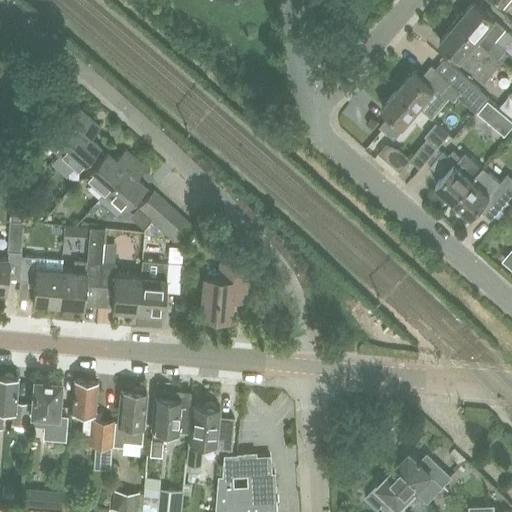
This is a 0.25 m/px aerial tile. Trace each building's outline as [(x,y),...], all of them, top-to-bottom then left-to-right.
[(473,0),(457,20),(498,55),(506,46),(495,38),(505,27),(496,18),(475,0),(473,0)] [(498,55),(457,20),(440,40),(462,58),(484,80),(502,59),(498,55)] [(453,100),(459,93),(478,109),(489,96),(444,58),(436,68),(432,65),(421,77),(413,70),(398,88),(418,106),(433,89),(434,89),(437,86),(453,100)] [(404,124),(418,106),(398,88),(382,106),(390,114),(379,127),(393,138),(404,124)] [(511,90),(500,105),(511,115),(511,90)] [(478,112),(505,134),(511,124),(511,119),(488,100),(478,112)] [(57,153),(89,117),(79,108),(70,117),(61,109),(37,135),(57,153)] [(89,117),(57,153),(76,170),(100,144),(90,136),(99,126),(89,117)] [(410,158),(420,167),(450,133),(436,121),(424,134),(428,138),(410,158)] [(102,193),(134,157),(124,148),(116,158),(105,149),(82,175),(102,193)] [(453,150),(448,155),(442,150),(430,164),(443,175),(435,183),(454,199),(472,177),(482,165),(466,151),(461,157),(453,150)] [(134,157),(102,193),(122,211),(146,185),(136,177),(145,167),(134,157)] [(472,177),(454,199),(472,215),(479,206),(491,217),(511,193),(511,174),(508,171),(499,181),(482,165),(472,177)] [(139,225),(163,199),(153,190),(129,216),(139,225)] [(157,226),(173,208),(163,199),(139,225),(142,228),(150,220),(157,226)] [(173,208),(157,226),(168,236),(183,218),(173,208)] [(7,250),(9,250),(21,251),(23,216),(10,215),(9,220),(7,250)] [(183,218),(168,236),(178,245),(194,227),(183,218)] [(73,268),(60,267),(57,303),(68,304),(67,309),(81,310),(82,305),(83,305),(85,284),(98,286),(101,261),(102,261),(104,229),(89,228),(87,260),(86,260),(86,261),(73,260),(73,268)] [(19,278),(33,280),(31,301),(57,303),(60,267),(61,258),(21,254),(19,278)] [(0,288),(6,289),(8,258),(0,257),(0,288)] [(125,312),(128,310),(136,310),(139,274),(114,272),(115,262),(102,261),(101,261),(98,286),(112,287),(111,308),(114,308),(117,312),(125,312)] [(139,274),(136,310),(163,312),(165,291),(178,292),(180,262),(167,261),(165,276),(139,274)] [(204,277),(201,315),(228,317),(230,291),(246,293),(249,266),(220,263),(218,279),(204,277)] [(29,425),(30,415),(31,403),(15,401),(18,377),(0,375),(0,426),(0,427),(2,416),(11,417),(11,424),(29,425)] [(33,379),(31,403),(30,415),(45,416),(44,432),(62,434),(64,416),(58,415),(61,381),(33,379)] [(73,379),(71,409),(71,410),(84,411),(82,431),(89,432),(88,443),(112,445),(114,419),(98,416),(99,412),(95,412),(97,381),(73,379)] [(155,387),(154,396),(149,453),(149,454),(161,455),(161,453),(163,429),(187,431),(191,391),(155,387)] [(120,389),(118,421),(115,421),(113,445),(122,446),(123,441),(141,442),(142,424),(143,424),(146,391),(120,389)] [(186,462),(200,463),(202,440),(224,443),(224,448),(231,449),(235,417),(217,415),(218,406),(192,403),(186,455),(186,462)] [(426,500),(442,484),(450,476),(427,454),(421,460),(419,458),(418,460),(410,452),(393,470),(415,490),(426,500)] [(266,511),(266,510),(276,510),(275,473),(271,473),(270,456),(256,456),(256,453),(237,453),(237,454),(224,455),(223,476),(217,476),(213,511),(266,511)] [(380,503),(381,504),(389,511),(406,511),(400,506),(415,490),(393,470),(367,497),(377,507),(380,503)] [(62,490),(43,489),(41,508),(60,509),(62,490)] [(108,511),(140,511),(142,494),(142,493),(139,492),(139,491),(110,490),(108,511)] [(142,494),(140,511),(180,511),(182,497),(142,494)]
